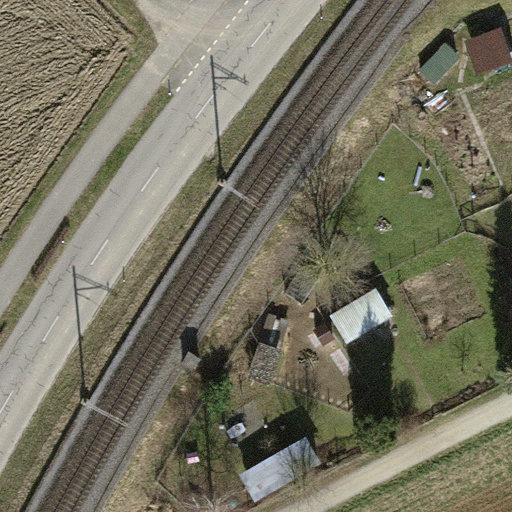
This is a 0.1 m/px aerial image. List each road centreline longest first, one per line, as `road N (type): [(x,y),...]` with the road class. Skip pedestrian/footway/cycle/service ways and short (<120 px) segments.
road 1 (tertiary): [(0,420),(115,235),(293,0)]
road 2 (track): [(511,389),(305,511)]
